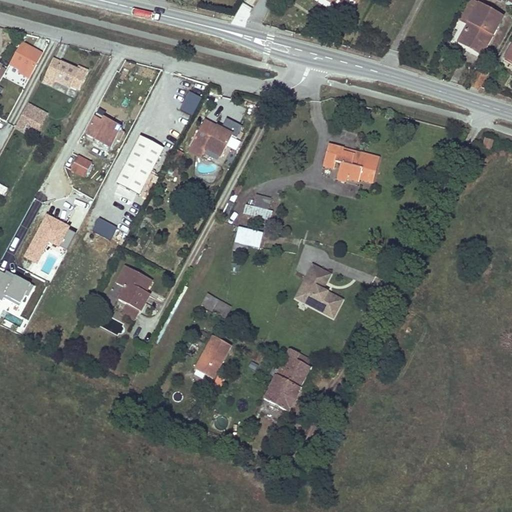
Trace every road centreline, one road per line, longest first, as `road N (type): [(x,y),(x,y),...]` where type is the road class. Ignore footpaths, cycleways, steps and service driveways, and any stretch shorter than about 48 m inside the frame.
road 1 (residential): [(284,87),(0,14)]
road 2 (tertiary): [(95,0),(295,50)]
road 3 (tertiary): [(321,57),(511,113)]
